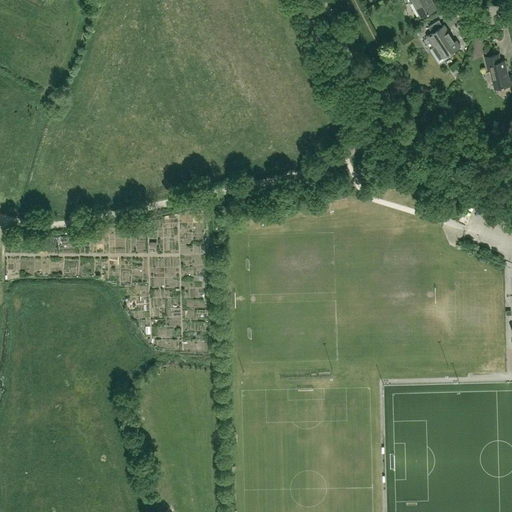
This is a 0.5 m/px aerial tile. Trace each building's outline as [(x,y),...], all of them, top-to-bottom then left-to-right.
[(435,8),(431,0),(406,0),(408,3),(409,3),(408,1),(410,0),(411,0),(420,16),(435,8)] [(457,46),(444,25),(442,26),(439,20),(428,26),(432,32),(426,36),(432,46),(435,44),(436,46),(432,48),(439,59),(460,46),(459,45),(457,46)] [(505,71),(506,71),(504,60),(499,61),(498,54),(484,57),(487,69),(489,69),(494,88),(497,88),(498,94),(502,96),(510,94),(511,91),(510,85),(511,84),(510,75),(507,76),(505,71)] [(409,205),(416,192),(411,189),(404,203),(409,205)] [(204,299),(204,291),(183,292),(184,305),(188,305),(188,318),(201,318),(200,300),(204,299)]
